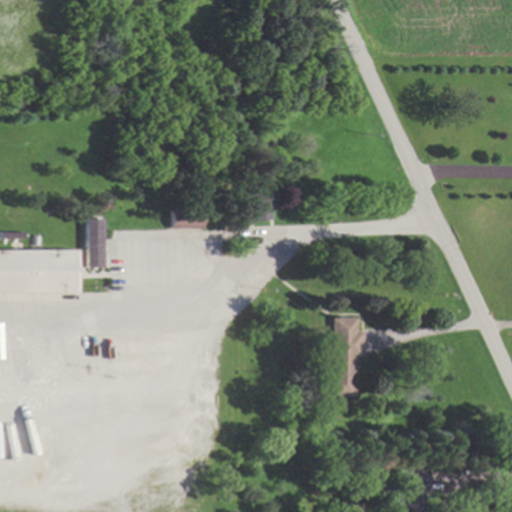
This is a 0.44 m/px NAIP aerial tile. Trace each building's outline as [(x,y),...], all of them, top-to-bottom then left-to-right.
[(245,222),(269,219),(266,192),(242,194),(245,222)] [(198,228),(198,210),(167,210),(167,228),(198,228)] [(100,267),(99,218),(81,218),(82,267),(100,267)] [(0,293),(73,292),(73,249),(0,249),(0,293)] [(328,396),(353,396),(353,356),(359,356),(359,331),(353,331),(353,317),(328,317),(328,396)] [(423,511),(424,469),(398,470),(398,511),(423,511)]
